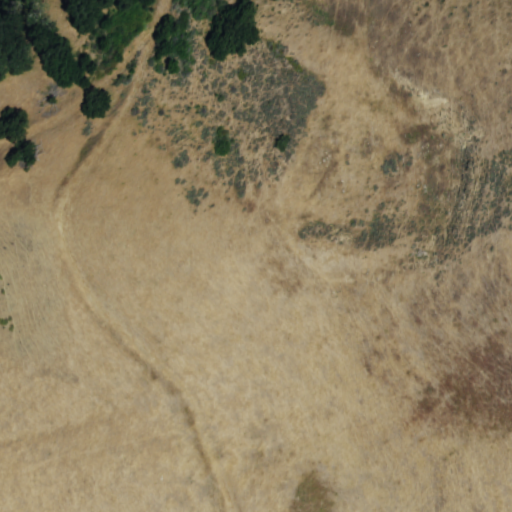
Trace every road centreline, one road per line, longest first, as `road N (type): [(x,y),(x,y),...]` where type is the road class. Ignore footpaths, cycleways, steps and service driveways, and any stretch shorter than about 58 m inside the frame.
road 1 (track): [(221,511),(186,416),(86,285),(61,214),(69,190),(113,139),(169,0)]
road 2 (track): [(164,0),(114,74),(52,128),(0,145)]
